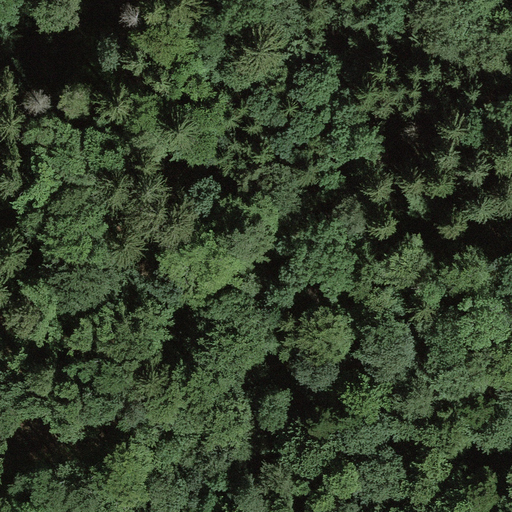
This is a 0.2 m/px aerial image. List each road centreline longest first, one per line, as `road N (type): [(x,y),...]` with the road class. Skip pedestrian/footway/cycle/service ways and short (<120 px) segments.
road 1 (track): [(437,511),(378,381),(344,192),(324,0)]
road 2 (track): [(277,511),(312,309),(344,192)]
